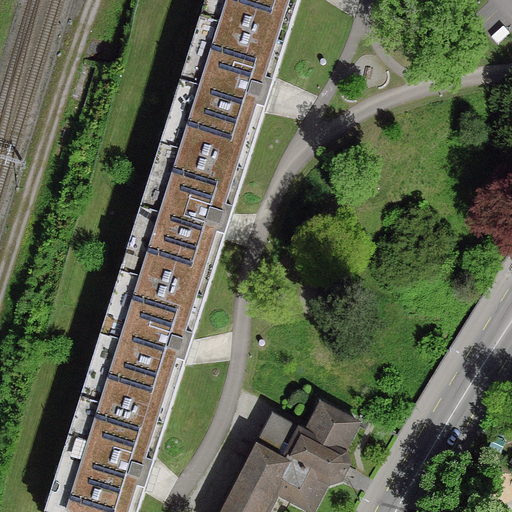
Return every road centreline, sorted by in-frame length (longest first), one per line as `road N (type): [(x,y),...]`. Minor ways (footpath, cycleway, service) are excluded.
road 1 (unknown): [(412,87),(298,363)]
road 2 (primary): [(399,511),(511,324)]
